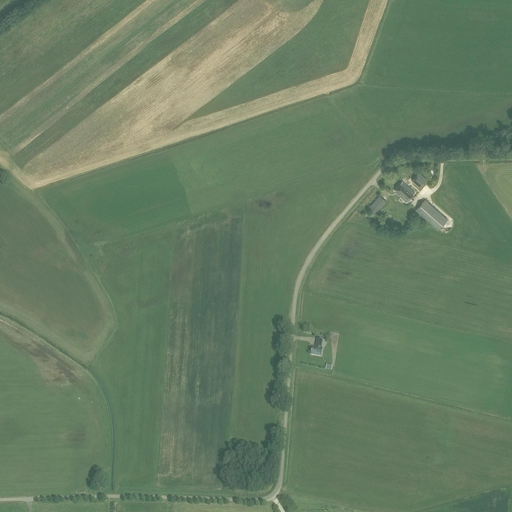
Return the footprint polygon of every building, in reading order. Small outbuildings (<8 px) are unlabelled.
[(418,173),(412,180),(420,188),(427,180),(418,173)] [(395,191),(407,202),(415,192),(403,182),(395,191)] [(367,210),(374,215),(386,201),(379,195),(367,210)] [(415,210),(439,230),(448,220),(425,199),(415,210)] [(393,214),(402,222),(406,217),(397,209),(393,214)] [(311,355),(321,356),(322,349),(321,348),(322,340),(316,339),(315,348),(312,347),(311,355)]
